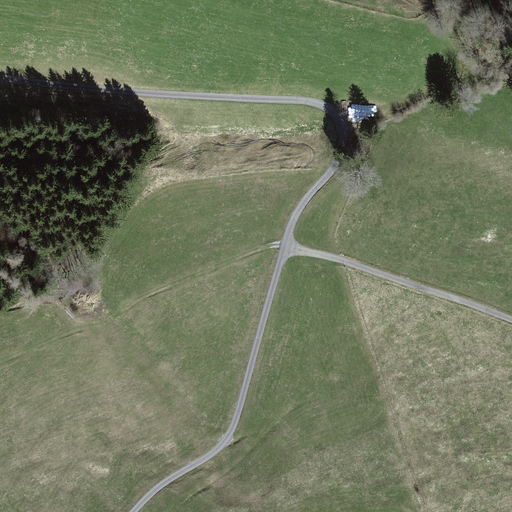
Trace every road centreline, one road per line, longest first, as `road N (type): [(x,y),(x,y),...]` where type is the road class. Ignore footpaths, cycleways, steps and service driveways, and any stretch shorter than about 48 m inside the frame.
road 1 (unclassified): [(0,80),(319,106),(350,134),(339,168),(301,208),(285,246),(231,446),(172,479),(138,511)]
road 2 (track): [(0,359),(268,245),(285,246)]
